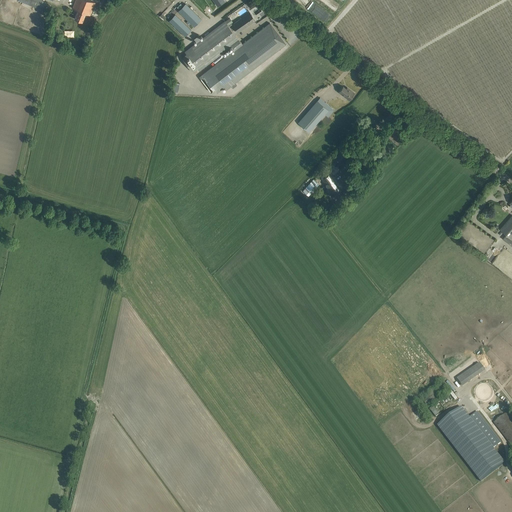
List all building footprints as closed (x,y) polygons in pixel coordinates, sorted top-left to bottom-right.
[(35,0),(17,0),(42,10),(45,2),(42,1),(43,0),(42,0),(41,0),(41,2),(35,0)] [(95,2),(89,0),(75,0),(72,8),(78,10),(74,19),(82,22),(86,14),(90,15),(95,2)] [(185,4),(178,12),(194,27),(201,19),(185,4)] [(255,20),(250,13),(232,25),(238,32),(255,20)] [(175,15),(169,21),(185,36),(191,30),(175,15)] [(186,55),(182,58),(187,65),(193,72),(197,69),(199,72),(232,47),(235,51),(202,76),(216,94),(224,88),(226,91),(285,45),(269,24),(243,44),(225,21),(184,52),(186,55)] [(346,89),(343,87),(339,92),(349,100),(354,93),(347,88),(346,89)] [(328,110),(317,101),(298,123),(309,132),(328,110)] [(329,160),(337,167),(349,154),(342,147),(329,160)] [(340,191),(327,173),(321,177),(326,184),(326,185),(330,192),(329,193),(332,197),(340,191)] [(303,191),(308,195),(318,184),(314,179),(303,191)] [(511,239),(511,238),(511,218),(502,230),(506,235),(503,239),(511,245),(511,239)] [(454,376),(452,377),(458,388),(485,372),(480,363),(455,378),(454,376)] [(444,382),(421,401),(426,407),(449,388),(444,382)] [(452,391),(430,410),(433,414),(437,411),(438,413),(441,410),(443,412),(459,399),(452,391)] [(461,407),(437,426),(480,482),(504,463),(493,448),(500,443),(483,421),(477,412),(470,418),(461,407)] [(502,417),(494,423),(511,446),(511,421),(506,414),(502,417)]
